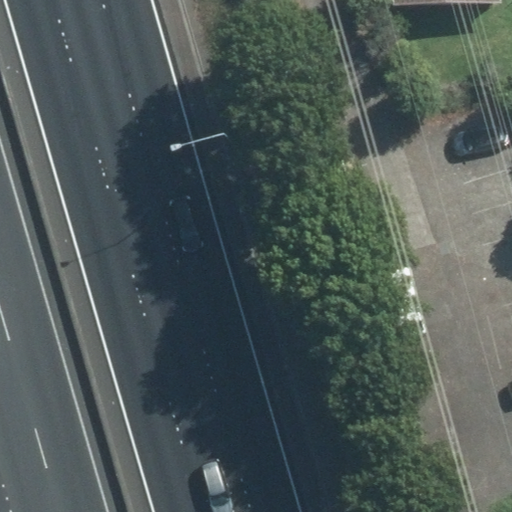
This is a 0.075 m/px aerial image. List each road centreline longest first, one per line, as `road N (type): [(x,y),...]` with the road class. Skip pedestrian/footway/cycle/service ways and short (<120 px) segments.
road 1 (motorway): [(55,0),(204,511)]
road 2 (motorway): [(62,511),(0,298)]
